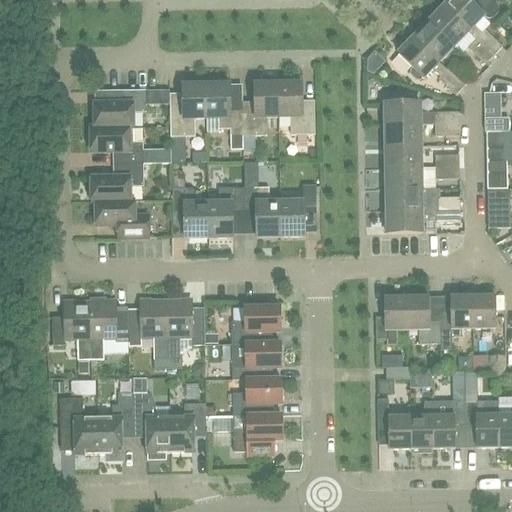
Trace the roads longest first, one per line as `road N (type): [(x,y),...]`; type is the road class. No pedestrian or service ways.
road 1 (residential): [(315,269),(74,272),(62,265),(62,72),(70,64),(149,63)]
road 2 (residential): [(476,265),(475,93),(511,55)]
road 3 (residential): [(511,501),(347,503),(321,494)]
road 4 (residential): [(321,494),(317,315)]
road 5 (unknown): [(252,507),(242,497),(93,499)]
road 6 (residential): [(315,269),(476,265)]
road 7 (residential): [(149,63),(310,59)]
road 8 (residential): [(147,4),(308,0)]
